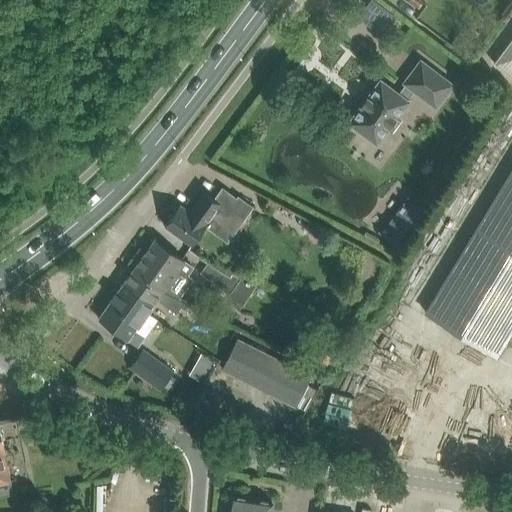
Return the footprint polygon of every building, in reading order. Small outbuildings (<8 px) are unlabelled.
[(511,36),(493,62),(511,76),(511,36)] [(350,122),(379,143),(411,100),(409,98),(414,91),(436,108),(454,83),(421,59),(404,82),(406,83),(398,93),(381,80),(368,97),(368,96),(362,105),(350,122)] [(511,171),(426,312),(496,355),(511,328),(511,171)] [(166,223),(163,226),(191,246),(206,225),(217,232),(218,231),(217,230),(232,209),(243,217),(242,218),(243,219),(252,206),(239,196),(237,198),(223,187),(215,198),(205,190),(189,212),(179,205),(172,215),(169,215),(165,220),(166,223)] [(379,229),(378,230),(397,245),(429,203),(428,202),(425,206),(410,195),(403,204),(400,208),(400,209),(383,232),(379,229)] [(329,269),(341,244),(293,222),(273,265),(286,272),(295,253),(329,269)] [(155,238),(132,270),(174,297),(175,296),(179,298),(194,277),(189,274),(195,265),(155,238)] [(208,261),(200,272),(231,294),(238,284),(248,290),(253,282),(232,272),(230,276),(208,261)] [(132,270),(118,290),(132,300),(130,304),(145,314),(146,312),(148,314),(159,299),(168,305),(179,313),(187,302),(179,298),(175,296),(174,297),(132,270)] [(115,295),(98,319),(137,347),(157,320),(148,314),(146,312),(145,314),(130,304),(132,300),(118,290),(115,295)] [(236,340),(232,348),(223,366),(295,402),(303,385),(307,376),(236,340)] [(161,388),(171,395),(177,387),(174,385),(184,371),(177,366),(174,370),(143,348),(130,366),(161,388)] [(320,349),(311,362),(323,371),(333,357),(320,349)] [(0,483),(11,482),(5,451),(3,439),(0,424),(0,483)] [(248,511),(251,498),(233,495),(230,511),(248,511)] [(251,498),(248,511),(270,511),(272,501),(251,498)]
